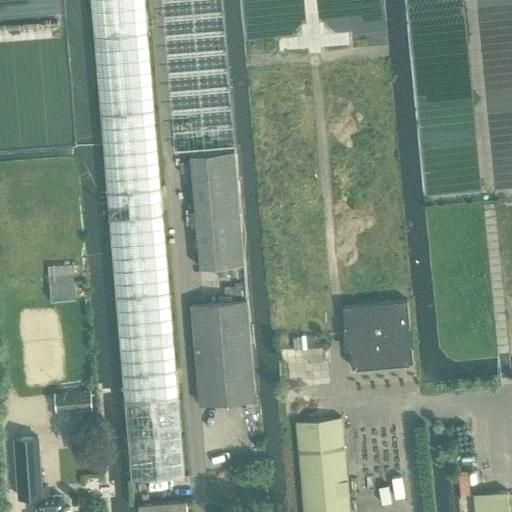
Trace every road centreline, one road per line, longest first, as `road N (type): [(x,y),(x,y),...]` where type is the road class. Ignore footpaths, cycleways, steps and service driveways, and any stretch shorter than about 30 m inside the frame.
road 1 (track): [(196,493),(155,0)]
road 2 (track): [(342,374),(309,0)]
